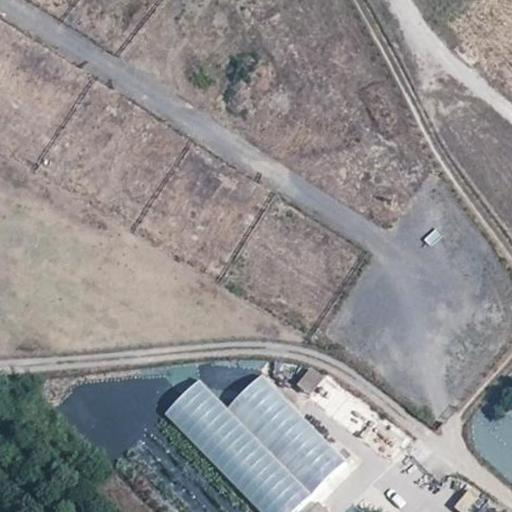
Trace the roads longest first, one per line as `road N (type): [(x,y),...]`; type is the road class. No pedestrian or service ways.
road 1 (track): [(0,361),(262,345),(335,365),(443,448)]
road 2 (track): [(511,258),(424,142),(405,98)]
